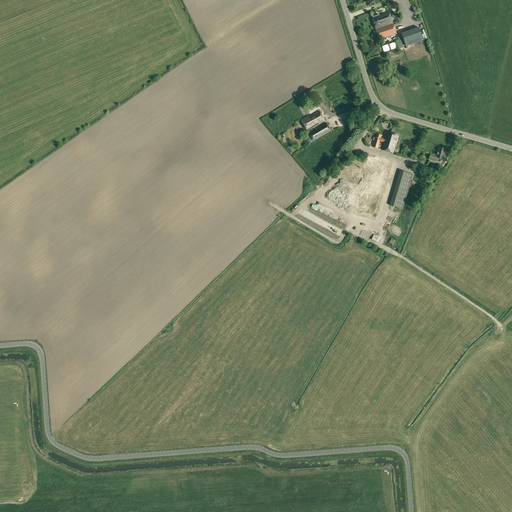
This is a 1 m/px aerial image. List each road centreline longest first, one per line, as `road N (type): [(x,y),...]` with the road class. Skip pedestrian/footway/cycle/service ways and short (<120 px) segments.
road 1 (tertiary): [(411,511),(407,460),(392,447),(80,456),(47,432),(37,348),(0,346)]
road 2 (track): [(237,159),(269,203),(331,241),(347,231),(405,260),(496,322),(496,333)]
road 3 (tertiary): [(511,150),(379,106),(341,0)]
